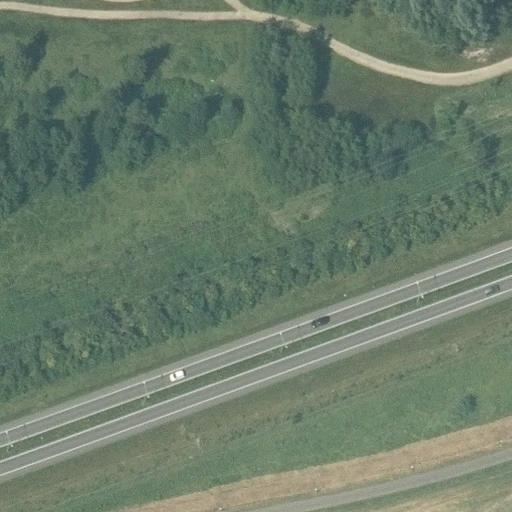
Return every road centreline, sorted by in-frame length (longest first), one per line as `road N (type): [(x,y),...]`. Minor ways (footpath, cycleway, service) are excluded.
road 1 (primary): [(0,471),(511,285)]
road 2 (primary): [(511,249),(0,434)]
